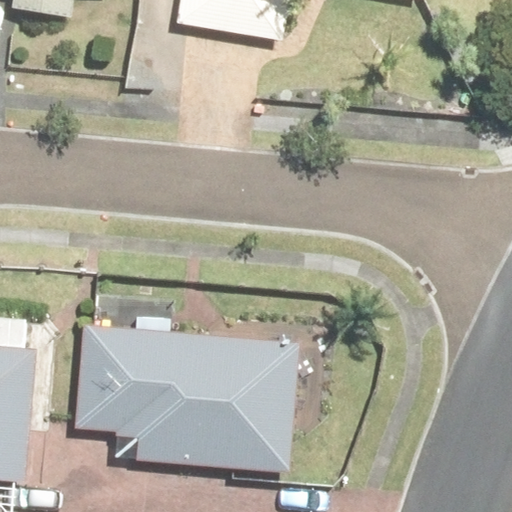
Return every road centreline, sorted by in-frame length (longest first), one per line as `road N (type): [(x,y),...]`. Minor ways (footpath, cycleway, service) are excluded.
road 1 (residential): [(0,168),(477,213),(511,230)]
road 2 (residential): [(511,365),(458,511)]
